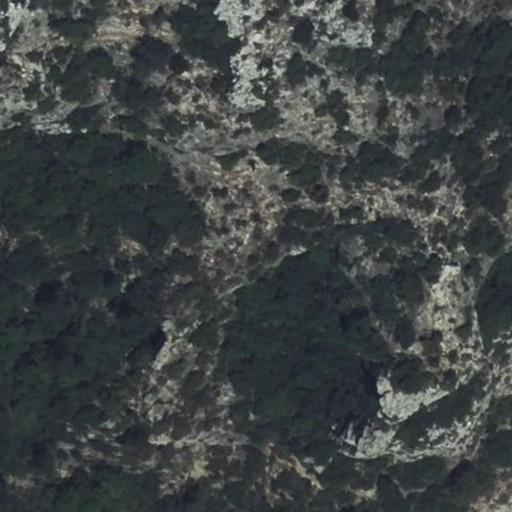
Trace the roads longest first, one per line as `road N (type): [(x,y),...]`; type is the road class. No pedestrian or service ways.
road 1 (motorway): [(0,185),(511,152)]
road 2 (motorway): [(511,35),(0,59)]
